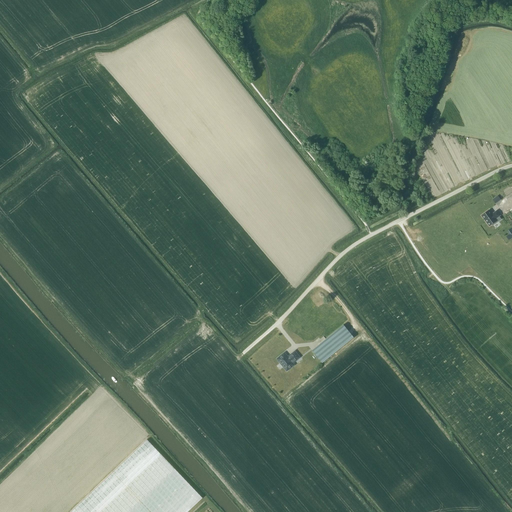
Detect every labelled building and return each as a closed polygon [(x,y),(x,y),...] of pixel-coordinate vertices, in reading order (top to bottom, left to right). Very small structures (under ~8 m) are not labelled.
[(506,196),(511,192),(511,184),(503,191),(506,196)] [(498,192),(493,196),(497,202),(502,197),(498,192)] [(499,216),(500,215),(497,211),(492,214),(489,210),(482,215),(489,226),(492,224),(493,225),(501,219),(499,216)] [(354,337),(343,325),(312,350),(322,363),(354,337)] [(288,358),(288,357),(284,353),(277,359),(280,363),(280,364),(282,367),(284,367),(287,370),(294,365),(292,363),(299,357),(295,352),(290,356),(289,358),(288,358)] [(187,511),(202,498),(146,440),(70,511),(187,511)]
